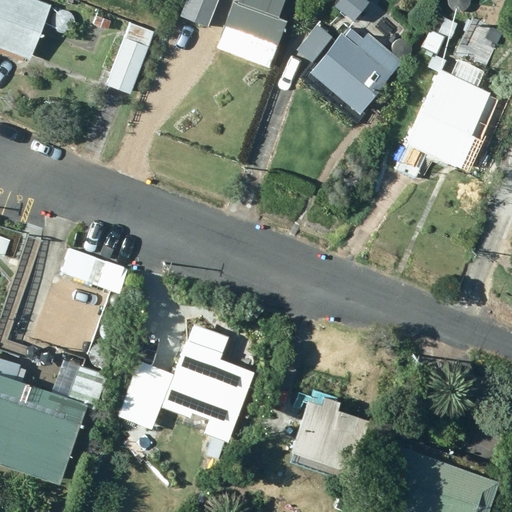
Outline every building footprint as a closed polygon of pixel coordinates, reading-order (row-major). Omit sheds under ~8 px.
[(0,0),(0,52),(25,62),(45,6),(28,0),(0,0)] [(204,28),(215,0),(183,0),(177,17),(204,28)] [(216,31),(271,51),(281,24),(274,21),(281,0),(233,0),(231,6),(226,3),(216,31)] [(327,0),(324,21),(348,25),(352,0),(327,0)] [(108,21),(93,16),(89,27),(104,32),(108,21)] [(455,25),(441,19),(435,31),(427,28),(417,49),(433,57),(442,37),(449,39),(455,25)] [(353,116),(386,77),(369,63),(377,54),(344,26),(336,37),(317,21),(292,50),(310,66),(303,74),(353,116)] [(126,96),(151,33),(128,23),(103,86),(126,96)] [(434,71),(400,146),(407,149),(394,175),(410,183),(422,156),(451,169),(485,95),(472,89),(480,73),(453,61),(445,77),(434,71)] [(125,270),(66,248),(56,274),(115,296),(125,270)] [(186,329),(151,414),(168,421),(169,419),(208,434),(224,434),(248,377),(212,362),(220,343),(186,329)] [(0,457),(62,473),(90,393),(98,396),(110,364),(82,354),(69,390),(16,370),(21,356),(0,348),(0,457)] [(299,403),(281,455),(343,476),(361,425),(330,414),(333,405),(314,399),(312,407),(299,403)] [(480,511),(490,486),(389,449),(369,506),(385,511),(480,511)]
